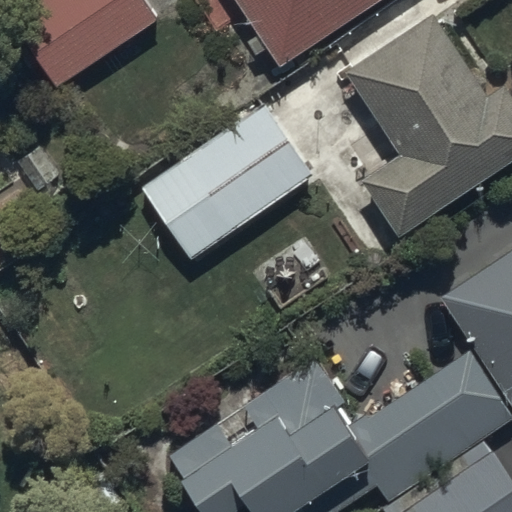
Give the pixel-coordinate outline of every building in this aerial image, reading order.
[(30,0),(11,13),(56,80),(158,12),(150,0),(30,0)] [(237,0),(271,50),(344,0),(237,0)] [(344,63),(393,141),(351,167),(388,225),(511,147),(511,106),(494,78),(476,89),(427,11),(344,63)] [(139,180),(188,254),(314,170),(265,96),(139,180)] [(511,243),(446,284),(509,387),(511,385),(511,243)] [(457,351),(353,416),(316,358),(170,451),(209,511),(252,511),(353,448),(381,491),(498,416),(457,351)] [(393,511),(511,511),(511,478),(491,447),(393,511)]
